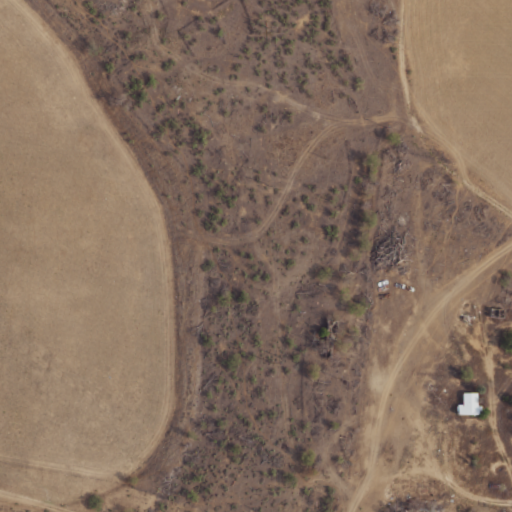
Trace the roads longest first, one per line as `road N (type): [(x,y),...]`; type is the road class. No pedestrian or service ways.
road 1 (track): [(490,402),(511,475),(496,502),(469,497),(429,452),(394,372)]
road 2 (track): [(511,244),(420,326),(430,338),(491,358),(490,402)]
road 3 (track): [(350,511),(371,471),(377,413),(420,326)]
road 4 (track): [(417,133),(396,0)]
road 5 (track): [(417,133),(439,163),(511,216)]
